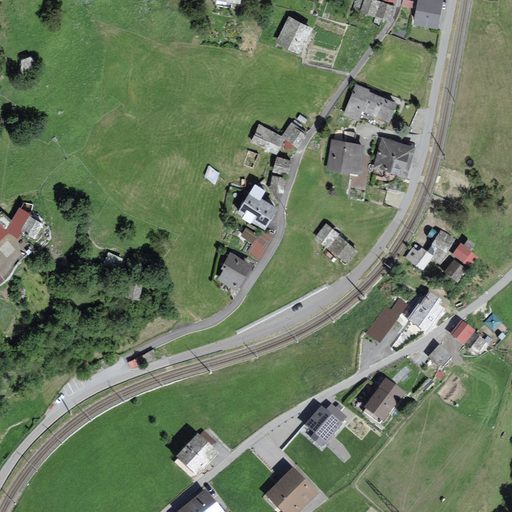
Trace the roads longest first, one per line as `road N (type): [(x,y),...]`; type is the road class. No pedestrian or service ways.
road 1 (unclassified): [(453,0),(411,194),(380,247),(332,297),(287,324),(111,377)]
road 2 (residential): [(111,377),(126,357),(237,315),(281,245),(314,137),(399,0)]
road 3 (residential): [(166,511),(267,428),(445,328),(511,275)]
road 4 (unclassified): [(111,377),(61,407),(0,480)]
